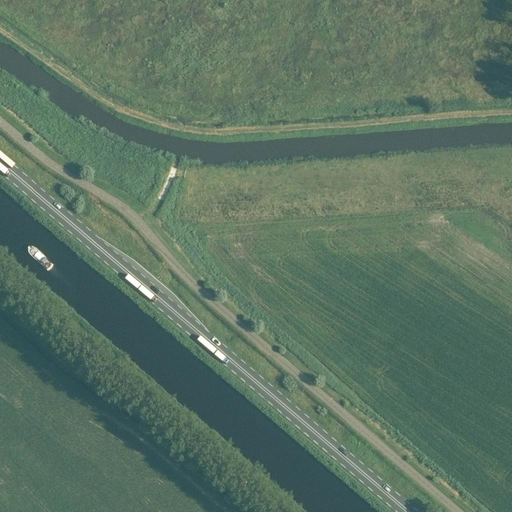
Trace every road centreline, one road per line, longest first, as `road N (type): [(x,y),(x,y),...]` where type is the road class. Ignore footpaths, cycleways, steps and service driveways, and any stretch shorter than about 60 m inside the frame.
road 1 (unclassified): [(458,511),(196,287),(126,211),(0,128)]
road 2 (track): [(0,28),(129,111),(178,128),(511,111)]
road 3 (primary): [(405,511),(0,166)]
road 4 (unclassified): [(268,511),(0,282)]
